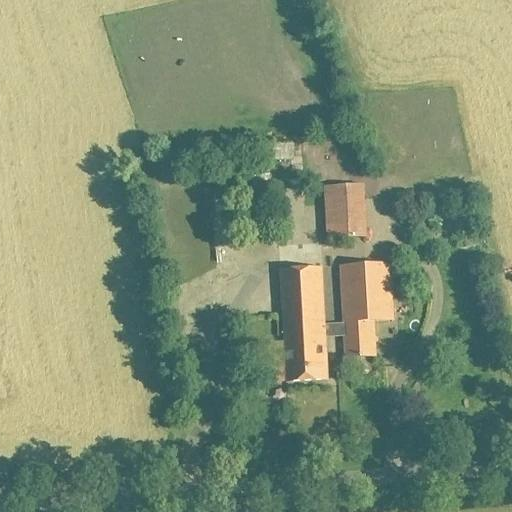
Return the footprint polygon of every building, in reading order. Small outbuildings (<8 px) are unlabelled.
[(248,145),(240,146),(240,154),(249,154),(248,145)] [(257,177),(272,178),(273,164),(258,164),(257,177)] [(240,184),(242,243),(271,243),(269,183),(240,184)] [(374,227),(375,198),(330,197),(330,226),(374,227)] [(196,234),(218,210),(205,199),(183,223),(196,234)] [(460,208),(462,230),(476,229),(473,206),(460,208)] [(343,324),(333,324),(334,339),(344,338),(345,358),(374,357),(372,311),(392,310),(390,266),(341,268),(343,324)] [(324,325),(321,270),(279,272),(285,382),(326,380),(324,339),(334,339),(333,324),(324,325)] [(239,345),(240,362),(254,361),(253,344),(239,345)]
